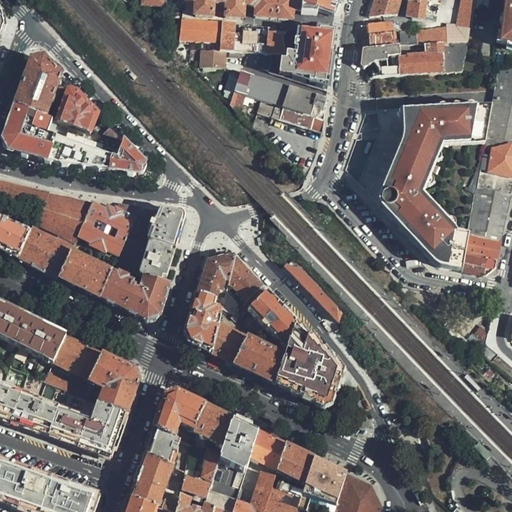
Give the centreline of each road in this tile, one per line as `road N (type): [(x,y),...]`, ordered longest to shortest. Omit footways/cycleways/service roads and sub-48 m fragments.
road 1 (residential): [(381,458),(379,421),(362,383),(223,223)]
road 2 (primary): [(381,458),(161,360)]
road 3 (residential): [(322,178),(405,272),(504,298)]
road 4 (residential): [(32,25),(171,170)]
road 5 (residential): [(358,0),(344,106),(322,178)]
road 6 (primary): [(161,360),(0,280)]
road 7 (residential): [(157,196),(0,166)]
road 8 (residential): [(223,223),(205,228),(197,244),(161,360)]
road 9 (residential): [(0,437),(120,481)]
road 10 (residential): [(161,360),(120,481)]
